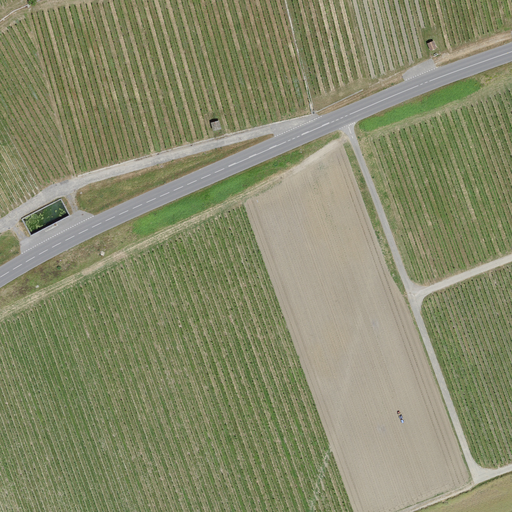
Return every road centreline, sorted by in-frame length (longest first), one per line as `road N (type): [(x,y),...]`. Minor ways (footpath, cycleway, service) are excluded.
road 1 (secondary): [(0,277),(83,230),(511,51)]
road 2 (track): [(511,467),(476,481),(345,116)]
road 3 (track): [(306,132),(279,127),(65,185),(0,225)]
